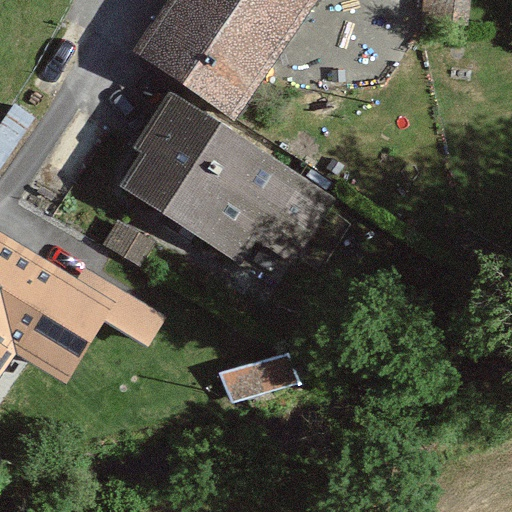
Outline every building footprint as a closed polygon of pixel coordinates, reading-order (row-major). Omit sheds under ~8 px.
[(317,0),(170,0),(137,50),(240,117),(317,0)] [(426,0),(426,7),(475,12),(476,0),(426,0)] [(357,199),(181,84),(141,145),(148,150),(125,186),(247,266),(259,249),(304,279),(357,199)] [(161,250),(117,222),(100,248),(144,277),(161,250)] [(64,293),(18,266),(0,297),(0,357),(37,379),(55,349),(81,364),(114,307),(71,282),(64,293)] [(292,389),(283,354),(223,371),(232,405),(292,389)]
